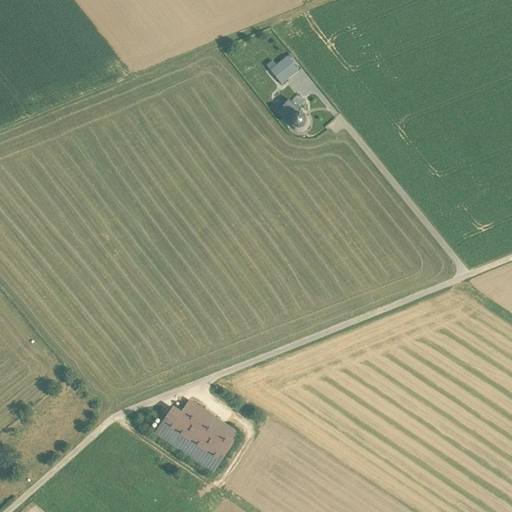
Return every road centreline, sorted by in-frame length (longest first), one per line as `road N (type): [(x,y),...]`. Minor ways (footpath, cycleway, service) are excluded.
road 1 (track): [(0,135),(326,0)]
road 2 (track): [(0,281),(114,417)]
road 3 (track): [(251,511),(114,417)]
road 4 (residential): [(8,511),(114,417)]
